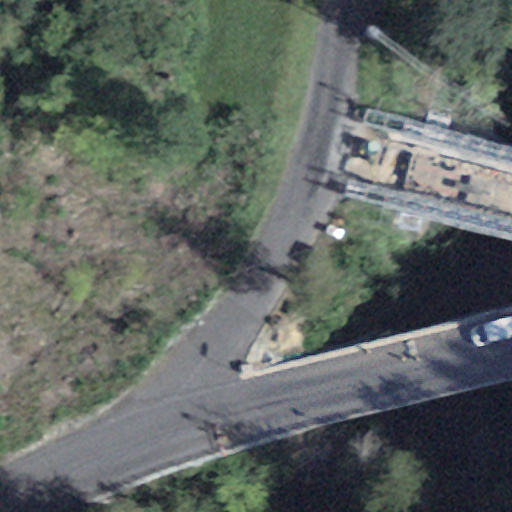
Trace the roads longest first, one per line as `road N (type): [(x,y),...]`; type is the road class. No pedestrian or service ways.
road 1 (primary): [(511,345),(171,434)]
road 2 (unclassified): [(171,434),(329,150)]
road 3 (unclassified): [(329,150),(511,197)]
road 4 (primary): [(171,434),(0,504)]
road 5 (unclassified): [(329,150),(351,0)]
